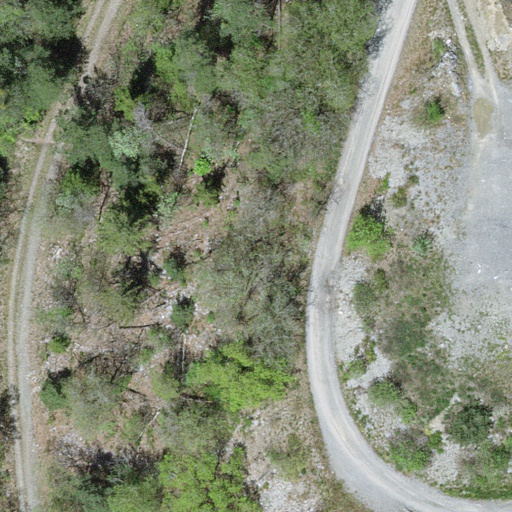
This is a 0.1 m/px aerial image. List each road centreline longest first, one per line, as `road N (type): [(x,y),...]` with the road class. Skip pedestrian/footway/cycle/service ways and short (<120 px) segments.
road 1 (track): [(412,511),(338,470),(305,319),(359,183),(414,0)]
road 2 (track): [(52,0),(12,102),(5,304),(9,475),(20,511)]
